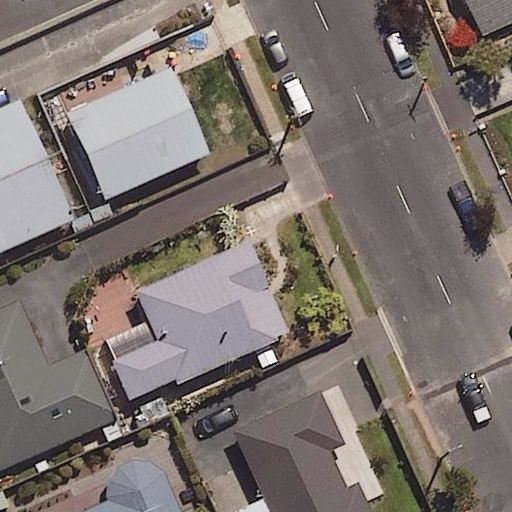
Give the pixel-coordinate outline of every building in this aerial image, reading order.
[(511,20),(511,0),(471,0),(486,33),(511,20)] [(209,50),(199,27),(151,49),(161,71),(209,50)] [(166,70),(62,117),(101,204),(205,157),(166,70)] [(15,102),(0,109),(0,254),(70,223),(15,102)] [(244,247),(133,296),(154,345),(108,365),(125,404),(170,385),(172,389),(275,345),(254,297),(264,292),(244,247)] [(15,305),(0,312),(0,471),(114,423),(83,352),(43,370),(15,305)] [(322,443),(248,477),(264,511),(368,511),(356,485),(344,490),(322,443)] [(106,505),(88,511),(176,511),(160,475),(145,464),(130,463),(114,469),(105,482),(103,500),(106,505)]
